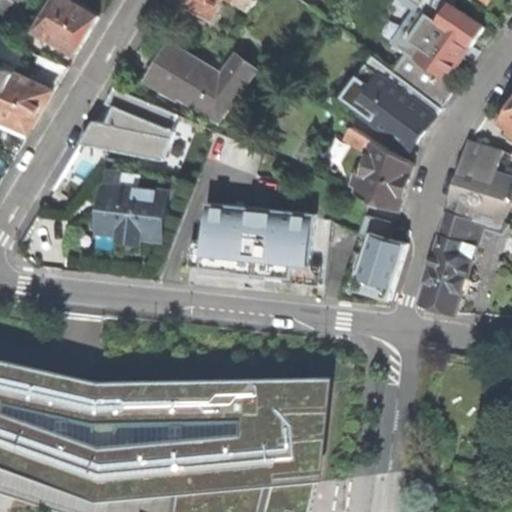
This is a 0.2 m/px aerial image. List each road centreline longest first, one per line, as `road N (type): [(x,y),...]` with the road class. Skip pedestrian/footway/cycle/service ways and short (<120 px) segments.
road 1 (residential): [(400,332),(46,294),(0,275)]
road 2 (residential): [(400,332),(429,191),(449,136),(511,52)]
road 3 (residential): [(141,0),(0,236)]
road 4 (residential): [(419,334),(396,511)]
